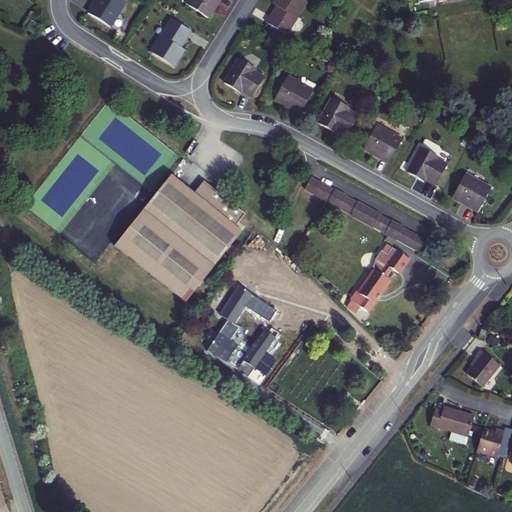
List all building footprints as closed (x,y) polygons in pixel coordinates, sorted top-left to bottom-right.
[(120,0),(95,0),(87,14),(110,28),(126,3),(120,0)] [(209,19),(220,0),(189,0),(186,5),(209,19)] [(303,1),(300,0),(274,0),(272,3),(277,6),(267,21),(287,34),(297,17),(294,15),(303,1)] [(190,32),(171,20),(160,36),(164,39),(154,54),(174,67),(184,51),(180,49),(190,32)] [(31,22),(26,30),(34,34),(39,26),(31,22)] [(237,59),(223,82),(233,88),(234,85),(251,96),(263,78),(253,72),(255,70),(237,59)] [(312,91),(287,77),(275,100),(300,113),(312,91)] [(346,108),(330,100),(317,123),(326,128),(328,125),(345,135),(355,116),(345,110),(346,108)] [(376,126),(364,150),(388,163),(401,139),(376,126)] [(436,157),(419,148),(406,172),(416,178),(418,174),(434,183),(445,165),(435,159),(436,157)] [(194,192),(171,174),(117,244),(187,300),(242,229),(237,225),(240,221),(246,212),(205,179),(194,192)] [(490,188),(465,174),(452,198),(477,212),(490,188)] [(304,190),(310,193),(317,182),(310,178),(304,190)] [(317,197),(323,185),(317,182),(310,193),(317,197)] [(329,189),(323,185),(317,197),(323,200),(329,189)] [(328,203),(334,191),(329,189),(323,200),(328,203)] [(334,206),(340,194),(334,191),(328,203),(334,206)] [(334,206),(340,209),(346,198),(340,194),(334,206)] [(346,213),(352,201),(346,198),(340,209),(346,213)] [(358,204),(352,201),(346,213),(352,216),(358,204)] [(357,219),(364,207),(358,204),(352,216),(357,219)] [(357,219),(363,222),(369,210),(364,207),(357,219)] [(368,225),(375,213),(369,210),(363,222),(368,225)] [(368,225),(374,228),(380,216),(375,213),(368,225)] [(380,216),(374,228),(380,231),(386,219),(380,216)] [(392,222),(386,219),(380,231),(385,234),(392,222)] [(246,225),(240,221),(237,225),(242,229),(246,225)] [(391,237),(397,225),(392,222),(385,234),(391,237)] [(391,237),(396,240),(403,228),(397,225),(391,237)] [(402,243),(408,231),(403,228),(396,240),(402,243)] [(408,246),(414,234),(408,231),(402,243),(408,246)] [(420,238),(414,234),(408,246),(414,249),(420,238)] [(420,253),(426,241),(420,238),(414,249),(420,253)] [(360,293),(355,299),(351,305),(358,310),(360,307),(362,308),(364,306),(369,309),(389,280),(385,277),(391,268),(399,273),(408,260),(391,248),(386,254),(375,270),(360,293)] [(373,263),(375,270),(386,254),(381,251),(373,263)] [(355,299),(360,293),(357,291),(347,306),(356,313),(358,310),(351,305),(355,299)] [(223,358),(230,348),(235,340),(228,336),(236,324),(225,316),(212,335),(204,345),(223,358)] [(240,355),(233,364),(260,382),(277,361),(262,350),(274,328),(268,324),(264,328),(259,326),(240,355)] [(204,345),(212,335),(201,328),(194,339),(190,336),(179,353),(191,361),(202,344),(204,345)] [(233,364),(240,355),(230,348),(223,358),(233,364)] [(481,388),(499,366),(480,351),(472,361),(475,364),(465,375),(481,388)] [(468,437),(474,417),(442,408),(441,412),(434,410),(430,426),(451,432),(468,437)] [(495,433),(483,430),(477,451),(496,457),(504,432),(497,430),(495,433)] [(468,437),(451,432),(449,440),(466,445),(468,437)]
